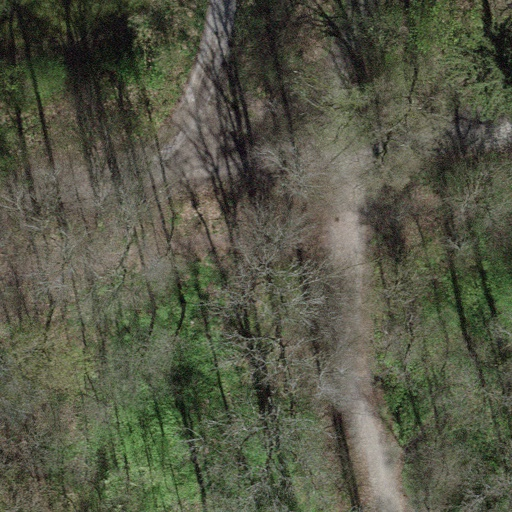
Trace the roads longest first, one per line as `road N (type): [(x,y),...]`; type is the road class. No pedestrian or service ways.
road 1 (track): [(382,511),(340,269),(334,137)]
road 2 (track): [(0,137),(207,128),(334,137)]
road 3 (track): [(334,137),(511,129)]
road 4 (track): [(363,0),(334,137)]
